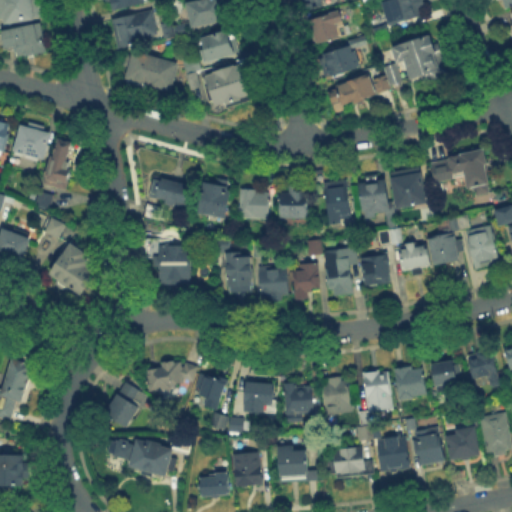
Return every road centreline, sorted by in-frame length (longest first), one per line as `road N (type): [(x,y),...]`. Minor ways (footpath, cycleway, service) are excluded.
road 1 (residential): [(0,77),(211,136),(272,144),(354,137),(511,100)]
road 2 (residential): [(124,324),(190,317),(273,337),(511,298)]
road 3 (residential): [(124,324),(114,179),(68,0)]
road 4 (residential): [(86,511),(58,439),(60,406),(82,357)]
road 5 (residential): [(304,143),(264,0)]
road 6 (residential): [(511,128),(458,0)]
